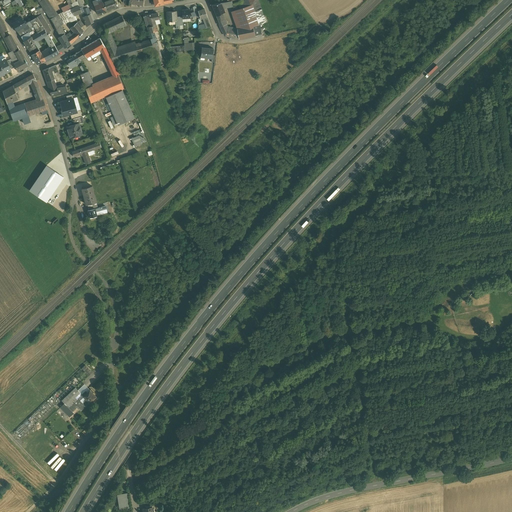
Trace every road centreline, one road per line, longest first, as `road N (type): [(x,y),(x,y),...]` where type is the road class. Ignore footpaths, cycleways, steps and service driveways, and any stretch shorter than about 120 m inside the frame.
road 1 (motorway): [(507,0),(255,253),(131,413),(67,511)]
road 2 (motorway): [(80,511),(143,414),(276,247),(511,10)]
road 3 (track): [(116,395),(240,237),(475,0)]
road 4 (unclassified): [(291,511),(327,496),(511,457)]
road 5 (residential): [(35,69),(93,245)]
road 6 (residential): [(108,345),(134,511)]
road 7 (track): [(375,485),(349,332)]
road 8 (track): [(103,306),(0,402)]
road 9 (track): [(90,434),(57,482),(0,423)]
road 10 (residential): [(35,69),(107,16),(146,9)]
